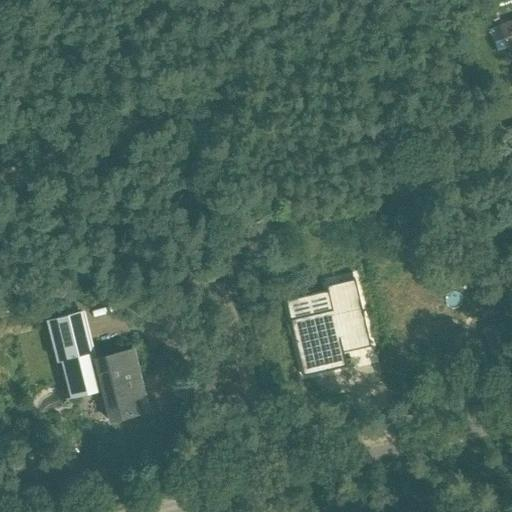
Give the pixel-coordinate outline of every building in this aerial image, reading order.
[(510,32),(503,35),(510,55),(511,54),(511,25),(508,27),(510,32)] [(424,306),(449,303),(446,277),(421,280),(424,306)] [(335,311),(292,321),(305,375),(346,365),(343,352),(369,346),(354,280),(329,286),(335,311)] [(470,393),(456,335),(431,341),(416,280),(388,287),(413,393),(439,386),(443,400),(470,393)] [(84,313),(48,322),(59,365),(62,365),(71,401),(104,392),(112,421),(150,412),(142,381),(139,382),(131,351),(97,360),(84,313)] [(483,326),(500,385),(511,381),(511,339),(506,319),(483,326)]
